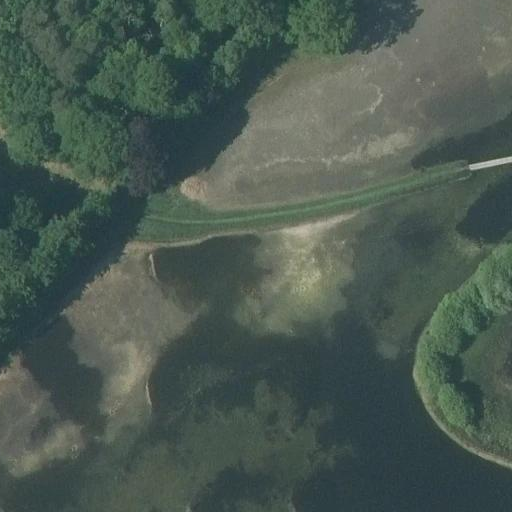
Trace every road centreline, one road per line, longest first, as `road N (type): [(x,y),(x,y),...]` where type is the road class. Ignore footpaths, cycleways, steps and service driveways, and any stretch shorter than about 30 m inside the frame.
road 1 (track): [(268,0),(112,166)]
road 2 (track): [(112,166),(0,282)]
